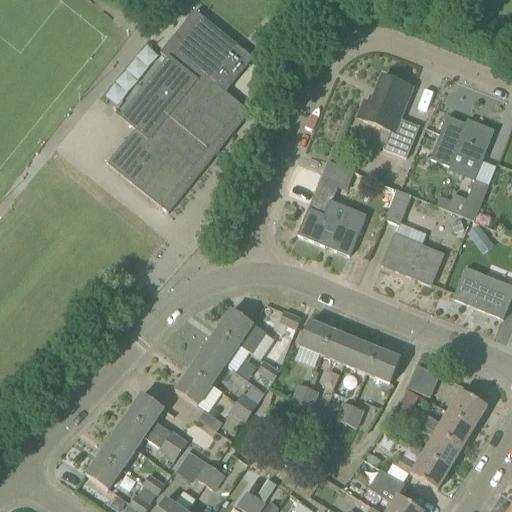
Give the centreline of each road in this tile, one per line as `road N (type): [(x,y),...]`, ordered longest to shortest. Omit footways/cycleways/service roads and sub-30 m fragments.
road 1 (residential): [(511,88),(387,36),(350,37),(332,49),(269,196),(261,276)]
road 2 (tertiary): [(15,478),(171,309),(229,278),(261,276)]
road 3 (tertiary): [(511,370),(300,280),(261,276)]
